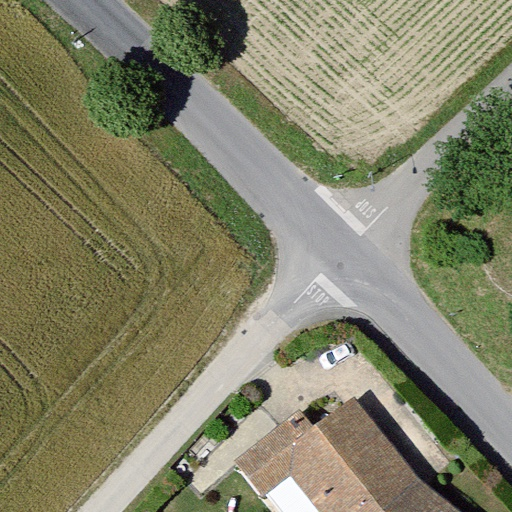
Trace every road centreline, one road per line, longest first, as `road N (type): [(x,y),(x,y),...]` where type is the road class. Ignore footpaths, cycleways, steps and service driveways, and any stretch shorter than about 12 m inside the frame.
road 1 (tertiary): [(339,255),(162,70),(82,0)]
road 2 (residential): [(103,511),(339,255)]
road 3 (tertiary): [(511,437),(339,255)]
road 4 (residential): [(511,90),(339,255)]
